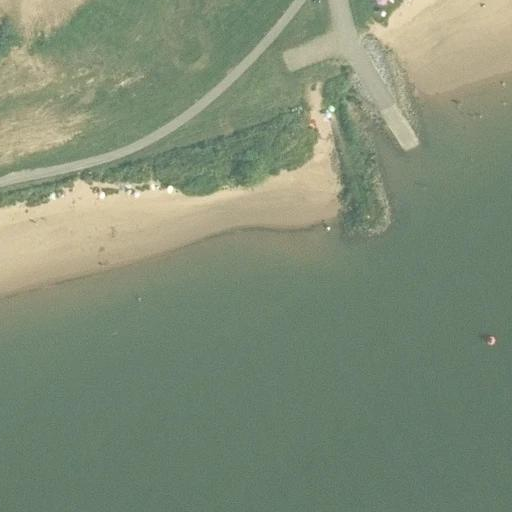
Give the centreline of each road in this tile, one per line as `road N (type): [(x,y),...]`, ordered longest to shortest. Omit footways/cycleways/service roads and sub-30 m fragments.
road 1 (unclassified): [(296,0),(242,68),(126,149),(0,183)]
road 2 (unclassified): [(412,147),(352,46),(335,0)]
